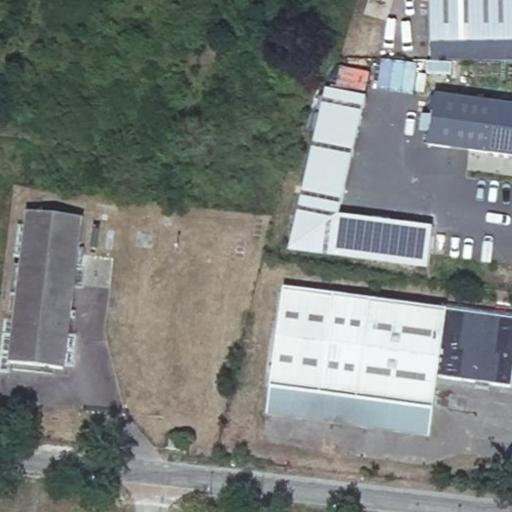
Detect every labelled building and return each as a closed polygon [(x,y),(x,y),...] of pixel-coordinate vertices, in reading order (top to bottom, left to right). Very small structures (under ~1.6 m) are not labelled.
[(266,0),(261,21),(285,27),(292,0),(266,0)] [(511,0),(417,0),(417,39),(511,39),(511,0)] [(511,39),(417,39),(417,57),(511,60),(511,39)] [(416,157),(511,168),(511,119),(422,109),(416,157)] [(225,155),(249,161),(261,117),(237,110),(225,155)] [(78,216),(25,209),(6,360),(59,367),(78,216)] [(263,388),(349,400),(362,300),(275,288),(263,388)] [(428,410),(428,408),(432,378),(506,387),(511,333),(511,319),(362,300),(349,400),(428,410)]
